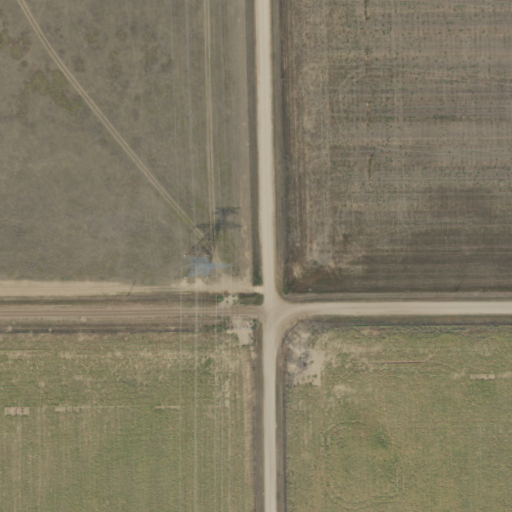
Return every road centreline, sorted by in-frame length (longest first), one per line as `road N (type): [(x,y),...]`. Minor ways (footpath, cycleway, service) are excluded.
road 1 (residential): [(274,511),(266,0)]
road 2 (residential): [(0,310),(511,305)]
